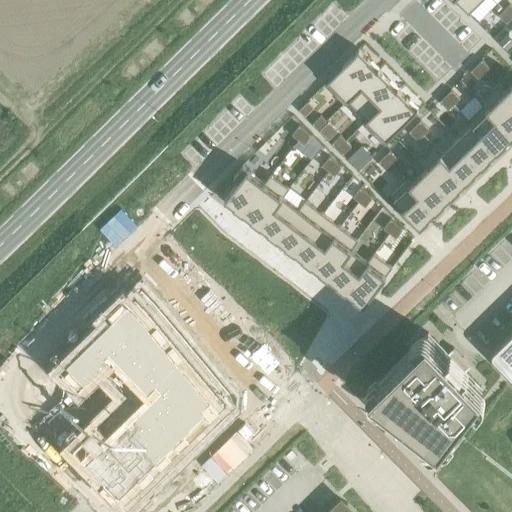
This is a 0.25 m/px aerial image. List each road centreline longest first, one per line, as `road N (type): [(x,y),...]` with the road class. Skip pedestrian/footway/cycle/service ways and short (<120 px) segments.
road 1 (residential): [(386,0),(0,376)]
road 2 (tertiary): [(243,0),(0,243)]
road 3 (residential): [(0,406),(105,511)]
road 4 (residential): [(317,378),(217,478)]
